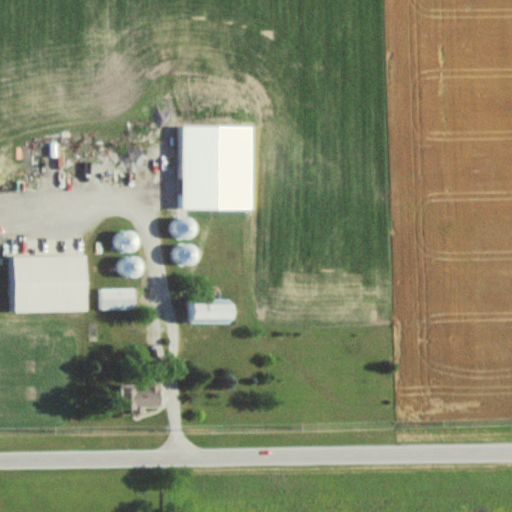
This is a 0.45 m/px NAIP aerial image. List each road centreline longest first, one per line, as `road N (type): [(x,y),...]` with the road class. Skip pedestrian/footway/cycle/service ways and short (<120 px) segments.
road 1 (secondary): [(0,461),(511,453)]
road 2 (residential): [(0,199),(128,206),(157,238),(173,459)]
